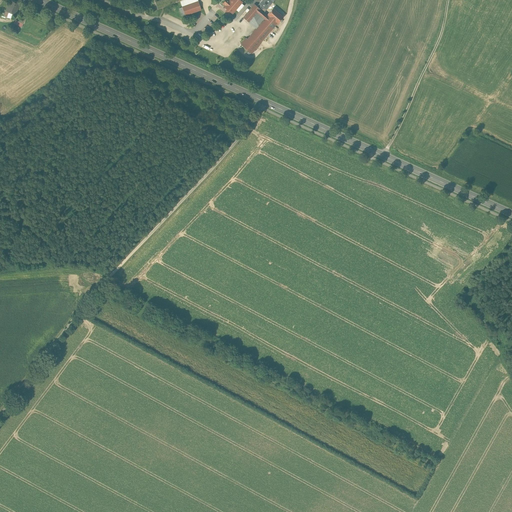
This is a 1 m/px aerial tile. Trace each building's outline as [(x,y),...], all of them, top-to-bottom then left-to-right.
[(20,3),(13,0),(10,0),(6,11),(8,12),(15,15),(20,3)] [(239,0),(229,0),(229,1),(228,0),(225,0),(223,3),(225,5),(224,6),(232,13),(242,2),(239,0)] [(261,0),(257,6),(260,9),(264,13),(274,0),(261,0)] [(197,2),(183,7),(186,14),(200,10),(197,2)] [(254,4),(243,17),(249,22),(257,13),(264,18),(265,18),(267,15),(264,13),(260,9),(257,6),(254,4)] [(273,8),(268,14),(267,15),(265,18),(275,26),(278,23),(283,17),(273,8)] [(264,18),(252,32),(253,33),(248,39),(246,38),(241,44),(251,54),(263,41),(262,40),(275,26),(265,18),(264,18)]
